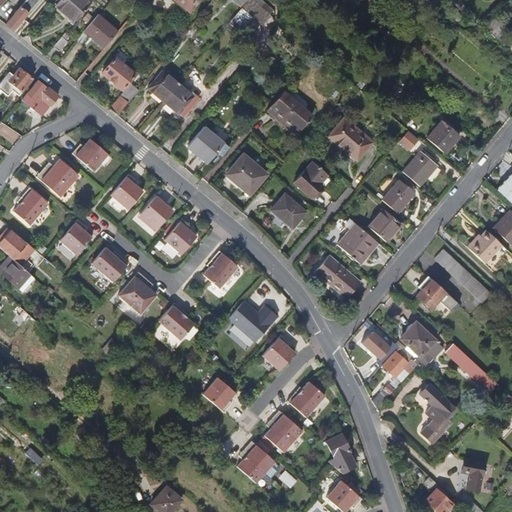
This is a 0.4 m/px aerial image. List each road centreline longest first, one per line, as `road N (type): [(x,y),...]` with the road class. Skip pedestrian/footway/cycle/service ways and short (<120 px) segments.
road 1 (residential): [(326,341),(511,130)]
road 2 (residential): [(326,341),(353,392),(394,511)]
road 3 (residential): [(88,107),(226,221)]
road 4 (residential): [(226,221),(173,280),(102,229)]
road 5 (residential): [(226,221),(289,283),(326,341)]
